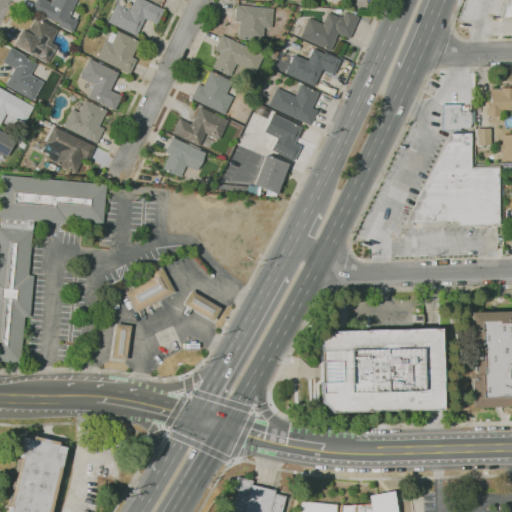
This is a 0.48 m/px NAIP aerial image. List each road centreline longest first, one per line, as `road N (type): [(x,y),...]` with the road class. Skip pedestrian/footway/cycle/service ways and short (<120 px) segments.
road 1 (primary): [(226,427),(409,72)]
road 2 (residential): [(511,268),(380,271),(293,240)]
road 3 (primary): [(405,0),(314,200)]
road 4 (residential): [(202,0),(116,177)]
road 5 (secondary): [(328,449),(511,446)]
road 6 (primary): [(276,272),(194,419)]
